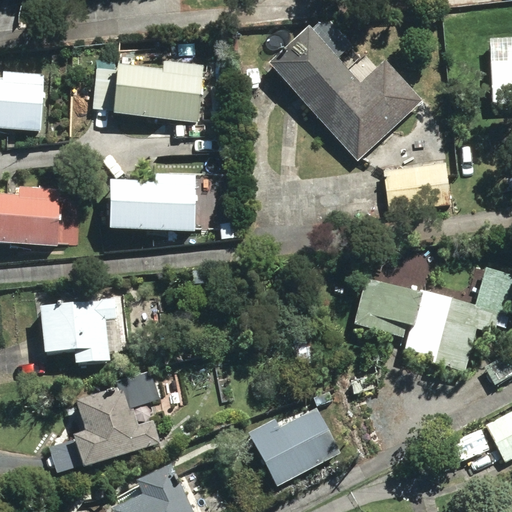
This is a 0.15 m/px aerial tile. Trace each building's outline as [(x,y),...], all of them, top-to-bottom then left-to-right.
[(28,0),(28,9),(69,9),(69,0),(28,0)] [(270,76),(357,170),(422,109),(385,70),(360,91),(337,67),(350,54),(326,28),(312,41),(310,39),(270,76)] [(428,55),(443,56),(444,45),(428,45),(428,55)] [(511,48),(491,49),(492,114),(511,113),(511,48)] [(113,126),(199,132),(203,74),(163,72),(162,80),(96,76),(93,118),(114,120),(113,126)] [(0,139),(41,140),(43,83),(1,81),(1,90),(0,90),(0,139)] [(211,118),(221,118),(222,93),(212,93),(211,118)] [(384,178),(388,215),(450,208),(445,171),(384,178)] [(109,242),(195,243),(196,185),(155,185),(155,194),(110,194),(109,242)] [(0,255),(58,256),(58,199),(18,199),(18,207),(0,207),(0,255)] [(240,229),(219,232),(221,247),(242,245),(240,229)] [(190,274),(192,287),(216,284),(215,271),(190,274)] [(504,320),(511,286),(511,280),(482,273),(473,311),(417,297),(416,300),(362,286),(351,330),(400,343),(403,332),(407,333),(401,355),(432,363),(430,369),(463,377),(474,333),(491,337),(497,319),(504,320)] [(71,356),(72,369),(107,364),(103,324),(113,322),(111,304),(34,313),(40,360),(71,356)] [(292,345),(297,370),(314,367),(310,343),(292,345)] [(482,372),(493,389),(511,376),(511,359),(509,354),(482,372)] [(46,451),(54,477),(79,469),(80,473),(157,447),(150,425),(135,431),(128,413),(157,403),(147,375),(118,385),(120,388),(71,405),(83,437),(70,441),(70,443),(46,451)] [(342,383),(359,431),(382,422),(367,375),(342,383)] [(245,439),(274,492),(337,459),(313,414),(277,433),(271,424),(245,439)] [(511,414),(484,429),(503,465),(511,460),(511,414)] [(460,459),(470,479),(500,464),(490,444),(460,459)] [(116,511),(188,511),(167,470),(132,488),(139,500),(116,511)]
